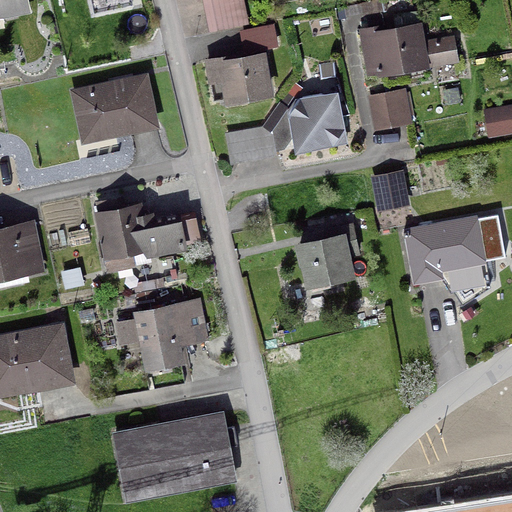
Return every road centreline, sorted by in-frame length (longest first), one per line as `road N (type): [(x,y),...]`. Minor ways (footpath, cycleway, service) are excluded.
road 1 (residential): [(283,511),(163,0)]
road 2 (residential): [(338,511),(376,460),(433,407),(511,361)]
